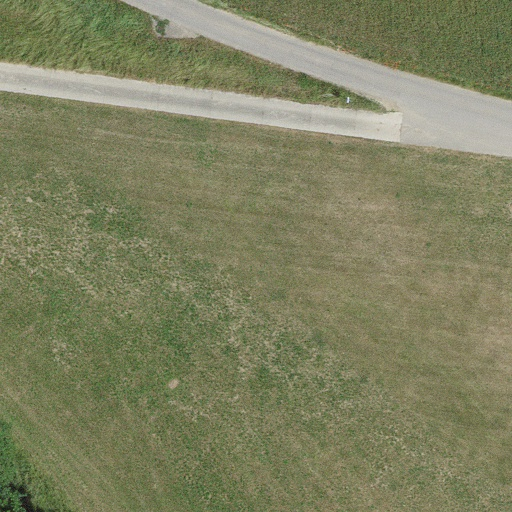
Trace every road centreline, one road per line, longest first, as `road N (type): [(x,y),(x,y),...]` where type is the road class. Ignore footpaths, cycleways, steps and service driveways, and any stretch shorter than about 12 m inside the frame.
road 1 (track): [(0,77),(403,132),(511,135)]
road 2 (unclassified): [(152,0),(511,120)]
